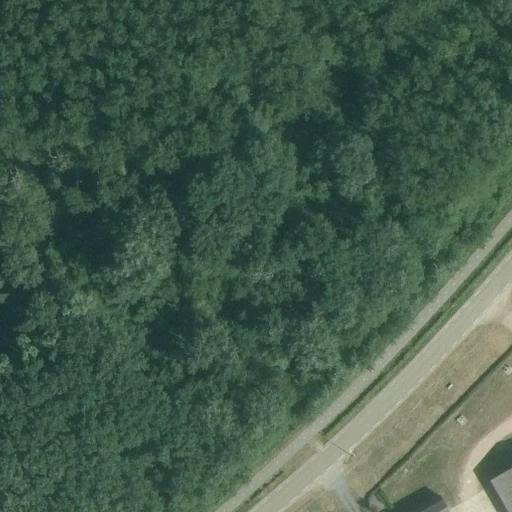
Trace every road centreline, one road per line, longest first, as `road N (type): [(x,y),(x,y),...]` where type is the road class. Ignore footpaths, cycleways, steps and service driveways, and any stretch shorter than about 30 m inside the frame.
road 1 (track): [(0,266),(331,111),(454,0)]
road 2 (tertiary): [(264,511),(381,409),(511,268)]
road 3 (track): [(281,0),(400,260),(440,299)]
